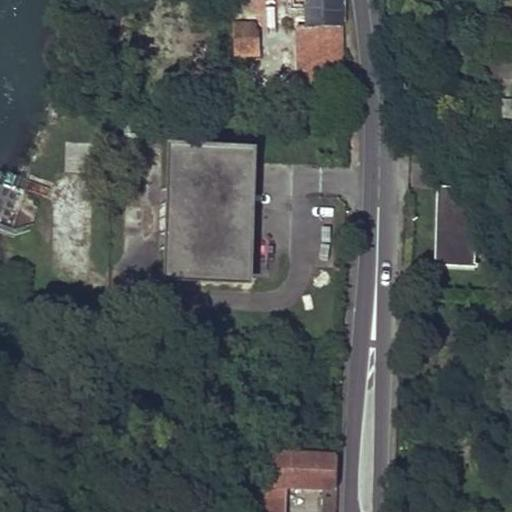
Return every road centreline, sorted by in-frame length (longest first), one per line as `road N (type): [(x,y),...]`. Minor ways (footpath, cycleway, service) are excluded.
road 1 (secondary): [(379,199),(350,511)]
road 2 (secondary): [(377,511),(385,298),(379,199)]
road 3 (secondary): [(368,0),(379,199)]
